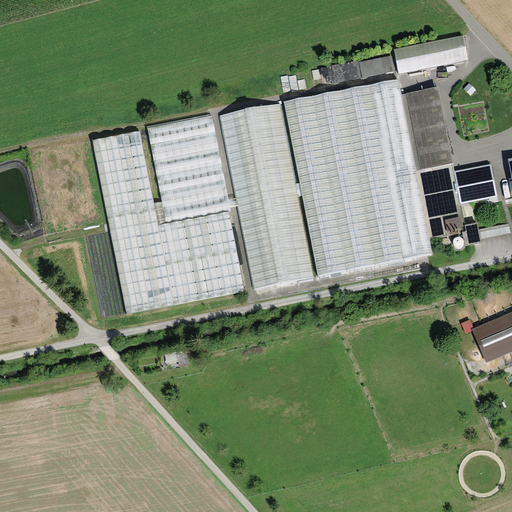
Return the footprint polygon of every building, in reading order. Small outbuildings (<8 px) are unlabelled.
[(464,38),(396,52),(400,74),(468,60),(464,38)] [(332,68),(336,84),(396,73),(393,57),(332,68)] [(439,83),(449,131),(458,130),(448,81),(439,83)] [(398,82),(91,142),(125,315),(432,255),(398,82)] [(438,89),(404,96),(431,239),(465,232),(460,205),(496,198),(491,167),(454,174),(438,89)] [(465,225),(466,246),(482,245),(480,224),(465,225)] [(511,314),(473,331),(487,363),(511,352),(511,314)] [(190,364),(188,352),(166,357),(168,365),(178,363),(179,366),(190,364)]
